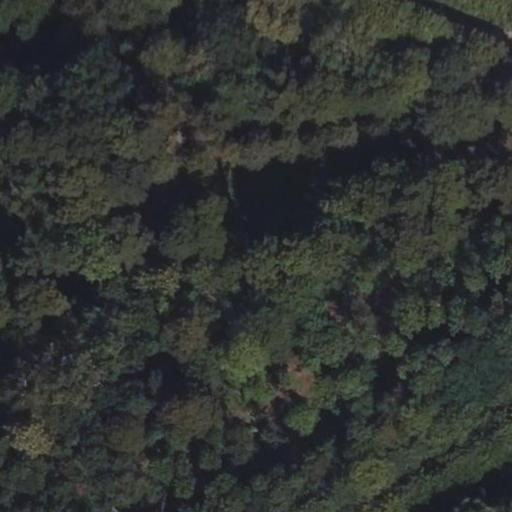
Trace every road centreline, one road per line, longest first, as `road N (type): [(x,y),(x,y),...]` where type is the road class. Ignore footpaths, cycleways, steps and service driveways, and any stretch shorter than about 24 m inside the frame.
road 1 (track): [(0,248),(511,173)]
road 2 (track): [(511,404),(339,511)]
